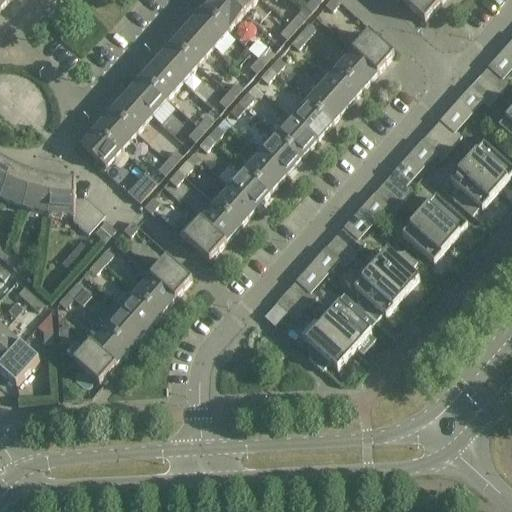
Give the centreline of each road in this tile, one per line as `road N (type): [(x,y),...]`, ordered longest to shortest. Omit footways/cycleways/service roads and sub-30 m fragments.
road 1 (residential): [(202,414),(201,357),(454,75)]
road 2 (residential): [(179,0),(87,101),(10,37),(44,0)]
road 3 (tertiary): [(203,480),(420,468),(454,452)]
road 4 (tertiary): [(432,422),(397,438),(203,446)]
road 5 (tertiary): [(203,446),(43,461),(19,481)]
road 6 (tertiary): [(19,481),(58,488),(203,480)]
